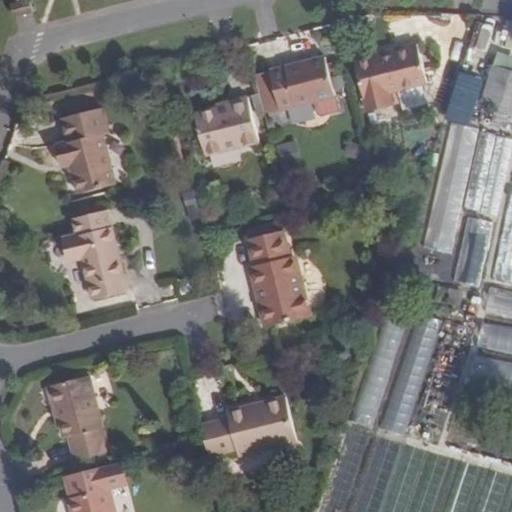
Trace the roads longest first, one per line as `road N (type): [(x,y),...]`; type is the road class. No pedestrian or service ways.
road 1 (residential): [(216,0),(13,51),(0,94)]
road 2 (residential): [(200,319),(0,367)]
